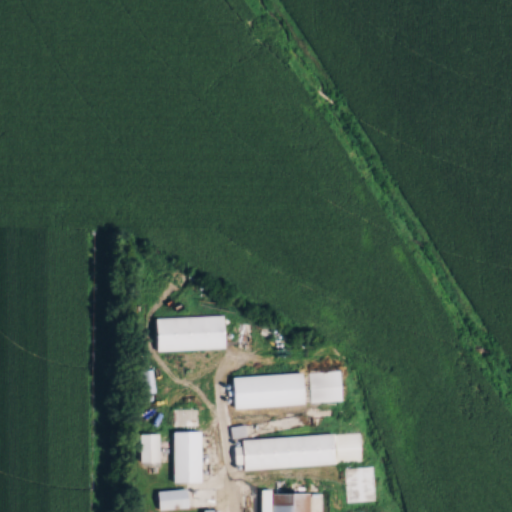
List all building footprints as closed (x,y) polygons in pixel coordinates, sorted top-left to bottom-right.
[(165,319),(234,315),(236,349),(167,353),(165,319)] [(320,385),(320,358),(301,358),(301,385),(320,385)] [(245,376),(313,372),(315,404),(247,408),(245,376)] [(227,375),(229,414),(242,413),(240,375),(227,375)] [(262,416),(285,414),(284,401),(261,403),(262,416)] [(206,482),(181,481),(183,432),(208,433),(206,482)] [(343,435),(346,467),(257,474),(254,442),(343,435)] [(196,509),(196,490),(160,490),(160,509),(196,509)] [(255,511),(256,492),(242,492),(241,511),(255,511)] [(312,511),(313,492),(273,492),(273,511),(312,511)]
